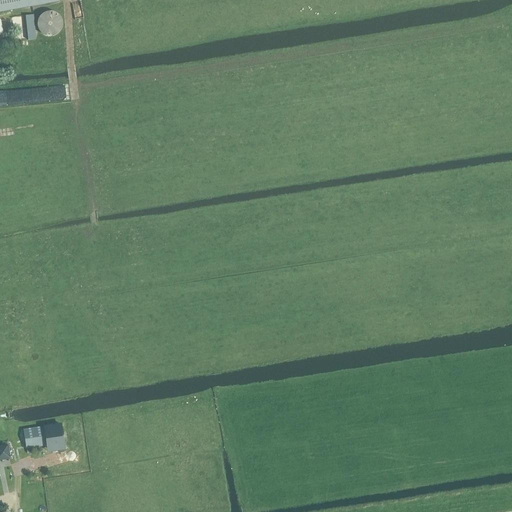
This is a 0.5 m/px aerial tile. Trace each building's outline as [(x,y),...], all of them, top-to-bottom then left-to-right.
[(0,0),(0,11),(58,1),(57,0),(0,0)] [(37,20),(36,24),(37,28),(39,32),(43,35),(47,36),(51,36),(55,35),(59,32),(61,28),(62,24),(61,19),(59,16),(55,13),(51,11),(47,11),(43,13),(39,16),(37,20)] [(33,15),(25,15),(27,40),(35,39),(33,15)] [(65,423),(50,425),(52,442),(56,442),(58,450),(69,448),(65,423)] [(25,448),(52,442),(50,425),(22,430),(25,448)] [(0,445),(0,460),(10,459),(7,444),(0,445)]
